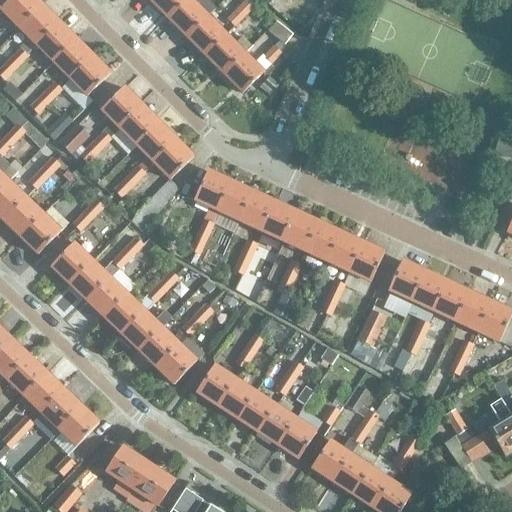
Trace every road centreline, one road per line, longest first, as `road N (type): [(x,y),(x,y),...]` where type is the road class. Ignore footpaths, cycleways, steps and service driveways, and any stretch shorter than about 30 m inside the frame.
road 1 (residential): [(279,511),(141,420),(0,284)]
road 2 (residential): [(267,166),(511,278)]
road 3 (residential): [(267,166),(212,139),(68,0)]
road 4 (residential): [(267,166),(338,0)]
